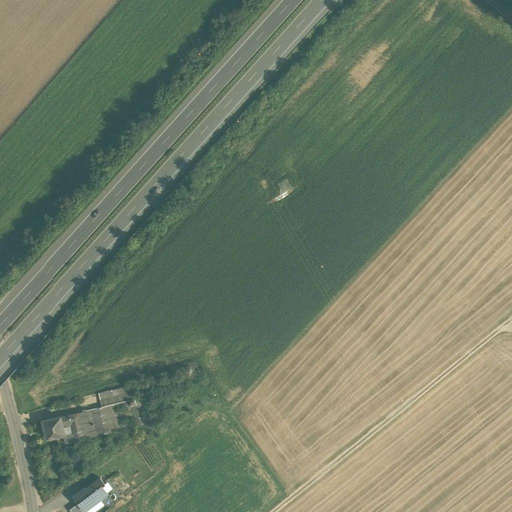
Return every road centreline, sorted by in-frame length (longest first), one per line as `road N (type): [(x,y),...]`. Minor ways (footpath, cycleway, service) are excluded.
road 1 (motorway): [(0,356),(320,0)]
road 2 (motorway): [(291,0),(0,322)]
road 3 (track): [(292,511),(511,338)]
road 4 (secondary): [(0,378),(32,511)]
